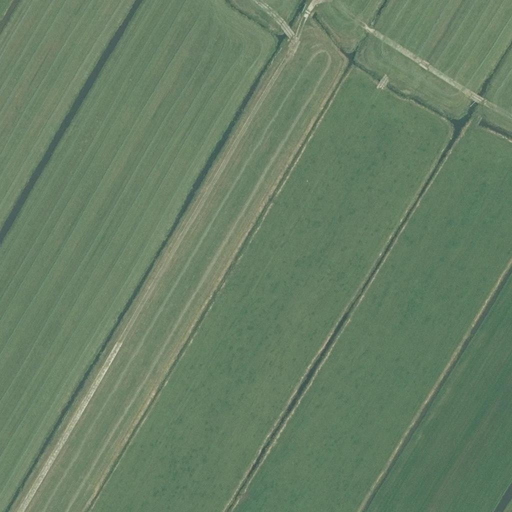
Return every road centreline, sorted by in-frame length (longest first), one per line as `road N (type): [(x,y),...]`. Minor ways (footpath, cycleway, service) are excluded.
road 1 (track): [(20,511),(296,47),(312,4),(327,0)]
road 2 (track): [(330,0),(511,118)]
